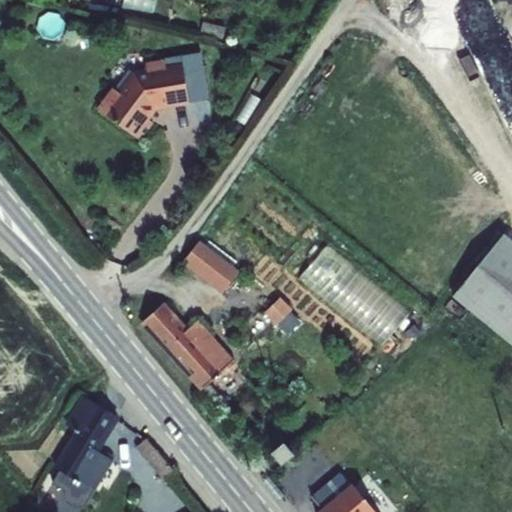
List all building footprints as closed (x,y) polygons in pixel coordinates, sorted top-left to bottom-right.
[(163,105),(194,102),(190,65),(173,66),(173,59),(154,61),(155,68),(142,69),(126,87),(120,83),(103,103),(142,136),(157,119),(151,114),(159,104),(163,104),(163,105)] [(511,232),(462,294),(511,334),(511,232)] [(223,292),(242,268),(202,236),(183,260),(223,292)] [(269,282),(253,301),(265,311),(281,291),(269,282)] [(240,355),(203,315),(191,326),(166,301),(164,303),(148,319),(210,384),(240,355)] [(80,426),(58,461),(61,464),(54,476),(66,484),(69,495),(78,500),(85,499),(113,453),(99,444),(119,412),(87,392),(70,420),(80,426)] [(133,443),(149,463),(159,455),(144,435),(133,443)] [(269,449),(277,462),(296,447),(289,446),(283,438),(269,449)] [(310,511),(311,511),(372,511),(343,480),(331,472),(308,493),(318,505),(310,511)]
